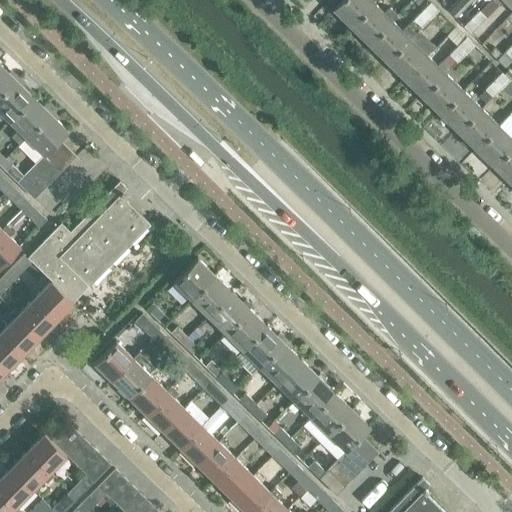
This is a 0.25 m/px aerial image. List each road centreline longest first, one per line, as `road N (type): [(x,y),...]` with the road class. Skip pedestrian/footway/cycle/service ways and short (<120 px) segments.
road 1 (residential): [(493,511),(0,25)]
road 2 (secondary): [(57,0),(511,444)]
road 3 (secondary): [(511,385),(105,0)]
road 4 (residential): [(264,0),(511,246)]
road 5 (residential): [(184,511),(55,382),(0,435)]
